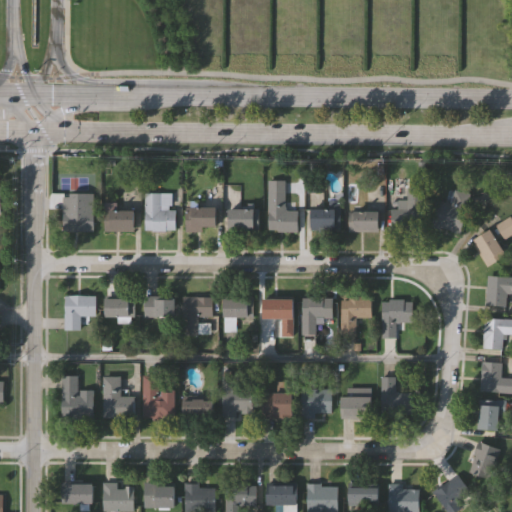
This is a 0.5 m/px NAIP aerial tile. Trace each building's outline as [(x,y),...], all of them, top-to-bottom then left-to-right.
[(267,180),(284,180),(284,210),(297,210),(297,231),(267,231),(267,180)] [(391,229),(392,200),(405,200),(405,187),(421,187),(421,230),(391,229)] [(470,195),(459,234),(428,225),(435,200),(449,204),(454,190),(470,195)] [(143,230),(143,192),(173,192),(173,230),(143,230)] [(92,230),(61,230),(61,196),(77,196),(77,211),(92,211),(92,230)] [(310,209),(329,209),(329,201),(339,201),(339,233),(310,233),(310,209)] [(184,206),(216,206),(216,230),(184,230),(184,206)] [(257,208),(257,230),(227,230),(227,208),(257,208)] [(347,232),(347,208),(379,208),(379,232),(347,232)] [(133,209),(133,231),(103,231),(103,209),(133,209)] [(511,233),(502,238),(495,224),(510,217),(511,221),(511,233)] [(471,241),(489,230),(505,255),(487,266),(471,241)] [(511,276),(511,305),(485,305),(485,276),(511,276)] [(95,295),(95,316),(79,316),(79,330),(63,330),(63,295),(95,295)] [(174,296),(174,316),(143,316),(143,296),(174,296)] [(181,333),(181,296),(211,296),(211,315),(196,315),(197,333),(181,333)] [(331,296),(331,320),(316,319),(316,333),(302,333),(303,296),(331,296)] [(340,335),(341,296),(371,297),(370,317),(354,317),(354,335),(340,335)] [(104,316),(104,297),(133,297),(133,316),(104,316)] [(222,298),(249,298),(249,316),(222,316),(222,298)] [(262,298),(293,298),(293,318),(262,318),(262,298)] [(381,300),(411,300),(411,321),(394,321),(394,337),(381,337),(381,300)] [(511,318),(511,335),(502,335),(502,349),(482,348),(483,318),(511,318)] [(500,362),(500,378),(511,378),(511,392),(480,392),(480,362),(500,362)] [(60,417),(60,375),(77,375),(77,389),(92,389),(92,417),(60,417)] [(102,418),(102,376),(120,376),(120,396),(134,396),(134,418),(102,418)] [(410,392),(410,412),(379,412),(379,376),(394,376),(395,392),(410,392)] [(141,377),(157,377),(157,390),(173,391),(173,418),(141,418),(141,377)] [(331,389),(331,413),(300,412),(300,388),(331,389)] [(221,389),(251,389),(251,416),(221,416),(221,389)] [(261,417),(261,392),(292,392),(292,417),(261,417)] [(370,395),(370,417),(340,417),(340,395),(370,395)] [(181,417),(181,398),(212,398),(212,417),(181,417)] [(502,399),(502,430),(477,430),(477,399),(502,399)] [(499,447),(491,478),(468,472),(476,441),(499,447)] [(456,504),(460,508),(455,511),(447,511),(432,494),(455,474),(470,492),(456,504)] [(132,511),(102,511),(102,482),(116,482),(116,486),(132,486),(132,511)] [(60,503),(60,483),(92,483),(92,503),(60,503)] [(143,507),(143,483),(173,483),(173,507),(143,507)] [(241,511),(224,511),(224,483),(255,483),(255,505),(241,505),(241,511)] [(184,484),(214,484),(214,511),(184,511),(184,484)] [(295,484),(295,511),(282,511),(282,503),(266,503),(266,484),(295,484)] [(336,511),(306,511),(306,484),(336,484),(336,511)] [(387,511),(387,484),(401,484),(401,488),(419,488),(419,511),(387,511)] [(377,486),(377,505),(346,504),(347,485),(377,486)]
